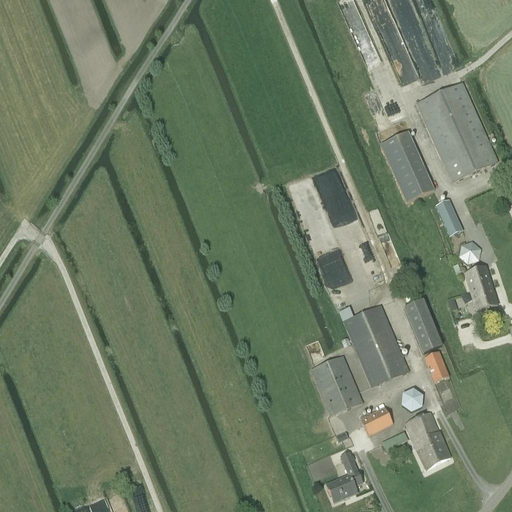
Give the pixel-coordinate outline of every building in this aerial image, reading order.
[(452,186),(497,165),(461,86),(416,106),(452,186)] [(406,206),(434,194),(407,136),(380,148),(406,206)] [(449,240),(462,234),(448,204),(435,210),(449,240)] [(476,315),(497,308),(485,270),(464,276),(476,315)] [(441,349),(422,303),(403,310),(422,357),(441,349)] [(371,390),(408,374),(380,308),(343,324),(371,390)] [(345,350),(351,347),(348,340),(341,343),(345,350)] [(434,385),(448,379),(438,354),(423,360),(434,385)] [(330,419),(362,406),(342,359),(310,373),(330,419)] [(413,392),(402,397),(401,408),(411,415),(422,410),(422,398),(413,392)] [(368,439),(392,426),(384,410),(360,422),(368,439)] [(426,472),(449,459),(430,415),(405,426),(415,452),(426,472)] [(348,440),(345,434),(335,438),(338,444),(348,440)] [(407,442),(403,434),(382,445),(386,453),(407,442)] [(354,490),(361,486),(349,456),(340,460),(348,478),(326,488),(333,506),(356,496),(354,490)]
